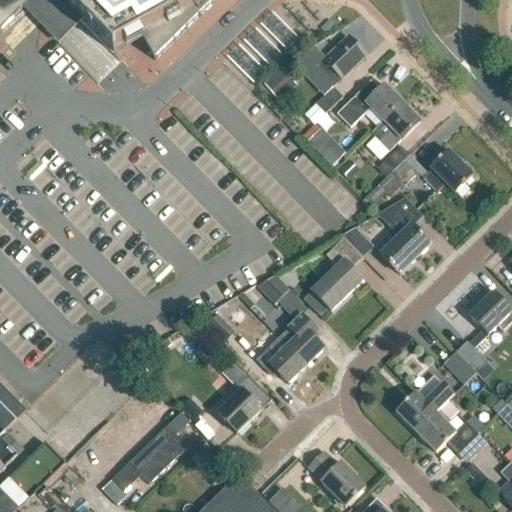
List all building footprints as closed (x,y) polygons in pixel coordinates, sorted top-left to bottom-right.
[(0,0),(0,33),(23,11),(34,0),(0,0)] [(74,0),(67,7),(114,55),(142,39),(155,63),(218,0),(74,0)] [(325,37),(335,27),(329,21),(319,31),(325,37)] [(336,88),(366,58),(347,40),(317,70),(336,88)] [(259,82),(271,72),(263,63),(252,73),(259,82)] [(278,102),(296,86),(281,70),(264,86),(278,102)] [(370,111),(384,125),(402,108),(383,88),(378,93),(370,85),(337,117),(350,131),(370,111)] [(333,90),(304,118),(314,128),(342,100),(333,90)] [(419,125),(402,108),(384,125),(372,137),(388,154),(419,125)] [(331,167),(343,155),(336,148),(323,160),(331,167)] [(386,180),(409,158),(400,149),(377,172),(386,180)] [(426,174),(409,158),(386,180),(363,203),(369,210),(384,195),(389,199),(402,186),(404,188),(417,175),(437,195),(445,187),(454,196),(472,178),(470,176),(472,172),(465,166),(461,167),(447,153),(426,174)] [(349,183),(360,172),(350,162),(339,173),(349,183)] [(400,278),(430,248),(412,230),(422,219),(404,201),(375,218),(397,240),(380,258),(400,278)] [(362,262),(372,251),(353,232),(341,239),(343,241),(362,262)] [(344,263),(311,296),(304,303),(320,320),(328,313),(331,316),(364,283),(344,263)] [(274,280),(257,290),(274,308),(288,294),(274,280)] [(502,334),(511,324),(511,318),(510,317),(511,314),(511,313),(493,295),(469,320),(487,339),(497,329),(502,334)] [(280,341),(307,369),(323,353),(308,338),(313,333),(301,320),(280,341)] [(223,345),(232,336),(216,321),(207,329),(223,345)] [(193,347),(204,341),(199,333),(189,339),(193,347)] [(273,373),(288,388),(307,369),(280,341),(255,365),(268,378),(273,373)] [(467,346),(456,357),(475,376),(486,365),(467,346)] [(475,376),(456,357),(445,368),(464,387),(475,376)] [(483,384),(494,373),(486,365),(475,376),(483,384)] [(223,376),(241,394),(217,419),(237,438),(262,414),(261,414),(271,404),(233,366),(223,376)] [(0,440),(26,414),(0,387),(0,440)] [(396,415),(416,436),(450,402),(454,398),(442,387),(425,405),(416,396),(396,415)] [(190,402),(180,412),(194,427),(204,417),(190,402)] [(461,413),(450,402),(416,436),(436,456),(448,444),(458,454),(476,436),(465,425),(455,435),(447,427),(461,413)] [(487,427),(495,419),(484,408),(475,416),(487,427)] [(511,432),(511,414),(507,410),(506,409),(497,418),(511,432)] [(176,441),(191,426),(182,417),(113,485),(125,497),(136,486),(134,484),(140,478),(150,489),(187,452),(176,441)] [(486,446),(476,436),(458,454),(468,464),(486,446)] [(195,453),(204,445),(197,438),(189,447),(195,453)] [(0,442),(0,477),(18,460),(0,442)] [(345,511),(365,491),(341,466),(338,469),(325,456),(308,472),(322,486),(321,487),(345,511)] [(0,511),(21,511),(30,504),(50,483),(29,463),(0,492),(0,511)] [(79,511),(96,495),(67,466),(50,483),(30,504),(21,511),(79,511)] [(472,482),(481,474),(473,466),(465,474),(472,482)] [(511,509),(511,468),(510,467),(501,476),(511,487),(511,493),(504,502),(511,509)] [(271,511),(239,478),(204,511),(271,511)] [(272,509),(280,501),(271,492),(263,500),(272,509)] [(385,511),(386,511),(377,502),(366,511),(385,511)]
